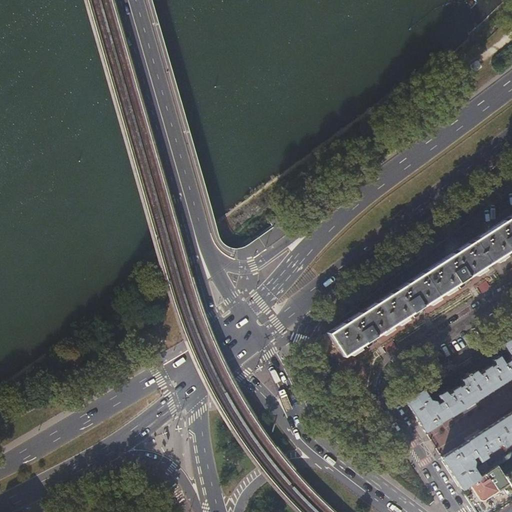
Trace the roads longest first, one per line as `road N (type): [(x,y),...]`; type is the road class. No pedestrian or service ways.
road 1 (residential): [(456,511),(386,388),(400,361),(511,290)]
road 2 (primary): [(126,0),(189,228)]
road 3 (primary): [(332,279),(511,136)]
road 4 (primary): [(169,366),(0,466)]
road 5 (primary): [(511,80),(356,200)]
road 6 (primary): [(356,200),(326,211),(255,264),(228,265),(208,254)]
road 7 (primary): [(356,200),(244,317)]
road 8 (primary): [(324,465),(252,384),(222,365)]
road 9 (primary): [(0,510),(114,449)]
road 10 (primary): [(288,397),(298,342),(332,279)]
road 11 (primary): [(196,387),(208,511)]
road 12 (primary): [(369,485),(308,433),(288,397)]
